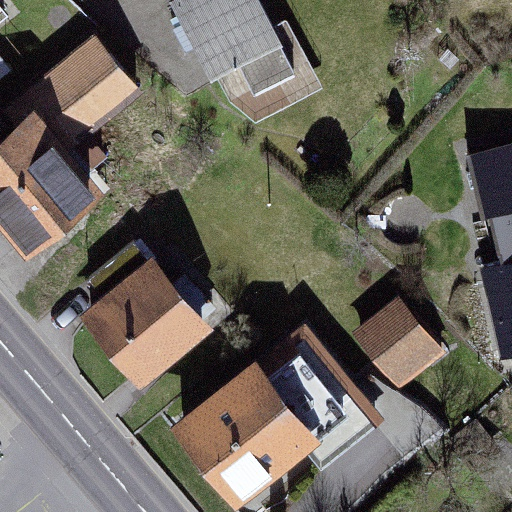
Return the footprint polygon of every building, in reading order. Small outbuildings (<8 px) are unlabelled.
[(257,96),(294,76),(280,48),(292,42),(269,0),(187,0),(177,5),(217,81),(243,68),(257,96)] [(0,220),(32,259),(113,193),(75,147),(142,92),(99,40),(7,116),(18,130),(0,144),(0,220)] [(511,147),(479,155),(468,157),(484,224),(494,222),(506,270),(487,274),(507,362),(511,360),(511,147)] [(146,390),(215,333),(158,260),(86,320),(146,390)] [(405,305),(360,338),(401,394),(446,360),(405,305)] [(312,327),(263,370),(258,365),(178,434),(246,511),(326,443),(318,434),(368,392),(312,327)]
